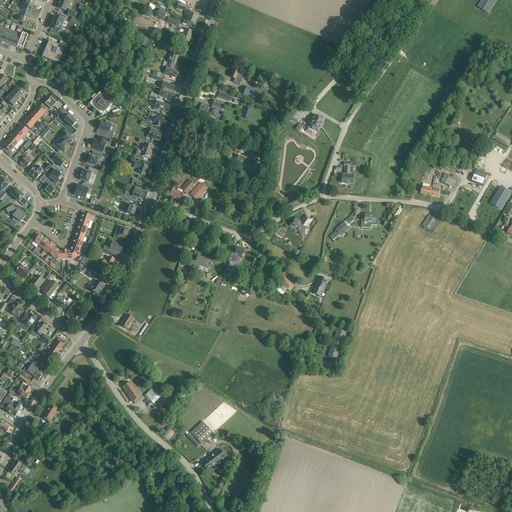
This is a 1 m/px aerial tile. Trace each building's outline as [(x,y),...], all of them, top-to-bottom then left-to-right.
[(33,3),(34,0),(27,0),(26,0),(24,5),(35,9),(37,7),(33,5),(34,3),(33,3)] [(70,2),(65,0),(60,0),(58,8),(66,11),(70,2)] [(497,0),(481,0),(477,7),(489,14),(497,0)] [(34,12),(35,9),(24,5),(22,10),(23,10),(22,13),(28,16),(29,13),(30,13),(31,11),(34,12)] [(156,16),(163,19),(167,12),(160,9),(156,16)] [(77,13),(70,10),(67,15),(75,18),(77,13)] [(198,16),(186,12),(184,16),(188,17),(187,21),(190,22),(195,24),(194,23),(196,19),(196,20),(198,16)] [(27,18),(28,16),(22,13),(21,16),(20,15),(18,21),(23,23),(22,25),(28,28),(30,22),(27,21),(28,19),(27,18)] [(51,21),(62,26),(64,20),(65,20),(67,16),(59,13),(58,17),(54,16),(53,18),(52,19),(51,21)] [(169,17),(167,22),(178,26),(180,22),(169,17)] [(62,26),(51,21),(50,24),(50,26),(49,28),(53,29),(51,33),(59,36),(60,32),(62,26)] [(1,41),(5,43),(10,30),(4,28),(0,35),(0,39),(1,40),(1,41)] [(190,37),(192,31),(185,29),(182,39),(189,42),(190,37)] [(12,44),(16,33),(10,30),(5,43),(10,44),(12,44)] [(13,46),(17,47),(22,35),(16,33),(12,44),(13,45),(13,46)] [(22,35),(17,47),(17,48),(18,46),(23,48),(28,35),(22,33),(22,35)] [(69,44),(70,42),(62,39),(61,41),(59,46),(64,48),(67,49),(69,44)] [(166,48),(168,44),(161,40),(159,45),(166,49),(166,48)] [(49,41),(43,57),(58,63),(64,48),(59,46),(49,41)] [(169,63),(175,65),(179,54),(171,51),(167,62),(169,63)] [(175,65),(169,63),(167,62),(164,61),(163,66),(167,67),(165,74),(177,78),(179,70),(173,68),(175,65)] [(244,75),(233,70),(230,77),(235,79),(234,82),(240,85),(244,75)] [(164,82),(161,89),(173,93),(175,86),(164,82)] [(14,91),(21,97),(25,93),(18,87),(14,91)] [(170,100),(173,93),(161,89),(159,96),(170,100)] [(244,96),(257,101),(259,94),(247,89),(244,96)] [(18,102),(21,97),(14,91),(10,95),(18,102)] [(113,103),(101,91),(89,104),(102,116),(113,103)] [(220,91),(218,98),(220,99),(221,97),(229,99),(230,95),(220,91)] [(14,106),(18,102),(10,95),(7,100),(14,106)] [(51,98),(46,104),(51,109),(54,106),(58,110),(62,105),(58,101),(56,103),(51,98)] [(221,102),(214,100),(212,107),(201,104),(199,110),(206,113),(207,112),(209,113),(209,114),(215,116),(218,110),(217,109),(218,107),(219,108),(221,102)] [(170,106),(157,101),(155,108),(168,113),(170,106)] [(35,111),(41,116),(45,112),(47,109),(41,104),(39,107),(38,107),(35,111)] [(245,106),(242,117),(248,119),(252,109),(245,106)] [(31,115),(38,120),(41,116),(35,111),(31,115)] [(67,113),(65,115),(67,117),(65,120),(72,127),(77,122),(74,119),(75,117),(73,115),(71,117),(67,113)] [(31,115),(28,119),(34,125),(38,120),(31,115)] [(162,125),(165,126),(167,119),(153,115),(151,121),(148,120),(148,122),(154,126),(161,128),(162,125)] [(314,118),(308,128),(309,128),(307,131),(317,137),(321,129),(318,133),(320,128),(319,127),(322,123),(323,124),(321,122),(323,119),(317,115),(315,119),(314,118)] [(290,121),(297,125),(300,120),(292,116),(290,121)] [(30,129),(34,125),(28,119),(24,123),(30,129)] [(103,131),(102,135),(112,138),(114,133),(109,131),(112,123),(106,121),(105,124),(101,122),(99,129),(103,131)] [(22,125),(18,130),(25,135),(28,131),(22,125)] [(159,131),(151,128),(149,134),(153,135),(151,139),(159,142),(162,135),(158,134),(159,131)] [(61,139),(69,145),(74,140),(71,137),(73,135),(66,129),(64,132),(66,134),(61,139)] [(21,139),(25,135),(18,130),(15,134),(21,139)] [(11,138),(18,143),(21,139),(15,134),(11,138)] [(94,140),(91,148),(103,152),(106,144),(105,144),(106,139),(99,137),(98,141),(94,140)] [(8,142),(14,147),(18,143),(11,138),(8,142)] [(143,144),(141,149),(152,153),(153,152),(152,151),(154,147),(146,144),(147,141),(139,138),(138,142),(143,144)] [(70,146),(69,145),(61,139),(62,140),(58,144),(55,142),(53,145),(59,151),(62,149),(65,152),(70,146)] [(14,147),(8,142),(4,146),(10,152),(14,147)] [(243,145),(238,143),(235,151),(241,153),(237,163),(229,160),(227,165),(227,166),(235,169),(235,167),(252,174),(256,163),(243,158),(245,154),(253,157),(256,149),(247,146),(246,148),(242,147),(243,145)] [(152,153),(141,149),(139,155),(150,159),(151,154),(152,154),(152,153)] [(28,154),(25,152),(22,155),(18,160),(20,163),(20,164),(22,166),(23,166),(25,168),(32,161),(26,156),(28,154)] [(89,155),(87,159),(88,159),(87,163),(96,166),(98,159),(100,160),(102,155),(94,152),(93,156),(89,155)] [(54,164),(56,162),(61,167),(65,162),(56,154),(50,160),(54,164)] [(135,161),(133,167),(139,169),(138,173),(134,172),(133,175),(138,178),(139,174),(145,176),(148,166),(142,164),(142,163),(135,161)] [(341,183),(349,183),(350,167),(354,167),(354,162),(350,162),(350,163),(344,162),(344,163),(344,167),(346,167),(345,175),(342,174),(341,183)] [(48,164),(44,169),(47,172),(52,167),(48,164)] [(51,167),(56,171),(50,178),(57,184),(59,181),(59,180),(62,176),(59,173),(61,171),(54,164),(51,167)] [(34,167),(29,173),(36,179),(41,174),(40,173),(43,170),(38,165),(35,168),(34,167)] [(83,176),(82,180),(90,182),(93,173),(96,174),(97,170),(90,167),(88,171),(86,170),(85,173),(84,173),(82,176),(83,176)] [(452,177),(446,174),(441,182),(442,182),(450,186),(449,187),(452,188),(452,187),(453,188),(459,178),(453,175),(452,177)] [(475,174),(472,182),(483,186),(486,178),(475,174)] [(49,196),(54,190),(52,188),(54,185),(55,186),(44,176),(39,181),(42,184),(44,182),(48,186),(44,190),(50,195),(49,196)] [(3,178),(1,177),(0,178),(0,180),(0,181),(0,191),(1,192),(0,192),(0,200),(6,194),(4,191),(10,183),(4,177),(3,178)] [(186,194),(190,190),(195,185),(189,180),(181,189),(186,194)] [(78,185),(75,194),(85,198),(89,185),(83,183),(82,186),(78,185)] [(126,192),(125,196),(131,200),(135,201),(136,197),(140,199),(141,196),(142,196),(143,193),(142,192),(139,191),(140,188),(141,188),(142,185),(136,183),(135,187),(135,190),(134,189),(133,194),(126,192)] [(201,183),(191,195),(197,200),(207,188),(201,183)] [(423,184),(421,193),(431,195),(433,188),(429,187),(429,185),(423,184)] [(511,193),(501,187),(490,204),(501,210),(511,193)] [(24,206),(28,202),(23,197),(24,196),(16,188),(11,194),(24,206)] [(440,189),(433,188),(431,195),(439,197),(440,189)] [(183,191),(178,189),(177,191),(172,190),(170,195),(174,197),(174,198),(180,200),(183,193),(182,193),(183,191)] [(127,213),(134,216),(137,207),(136,207),(137,205),(134,204),(133,206),(130,205),(127,213)] [(15,208),(13,205),(6,209),(8,212),(11,210),(15,213),(14,217),(12,220),(17,224),(19,221),(21,222),(22,221),(21,221),(23,219),(26,215),(18,210),(17,210),(15,209),(15,208)] [(88,212),(87,214),(83,213),(81,219),(90,222),(92,223),(94,217),(92,216),(93,214),(89,212),(88,212)] [(362,216),(362,224),(372,225),(373,224),(378,225),(378,216),(376,216),(376,215),(365,214),(365,216),(362,216)] [(437,220),(429,215),(423,225),(430,230),(437,220)] [(295,218),(290,227),(304,236),(309,228),(307,226),(311,220),(305,216),(301,222),(295,218)] [(354,219),(351,216),(346,221),(349,224),(354,219)] [(88,228),(90,222),(81,219),(79,225),(88,228)] [(349,228),(344,222),(336,230),(336,231),(330,237),(333,240),(335,238),(336,240),(349,228)] [(88,228),(79,225),(77,232),(85,235),(88,228)] [(126,238),(129,230),(121,227),(118,236),(117,235),(116,238),(123,241),(124,238),(126,238)] [(85,235),(77,232),(75,238),(83,241),(85,235)] [(39,246),(45,239),(40,234),(34,242),(39,246)] [(83,241),(75,238),(72,244),(81,247),(83,241)] [(39,246),(44,250),(50,243),(45,239),(39,246)] [(124,245),(112,241),(111,245),(108,244),(107,247),(104,246),(103,250),(113,255),(114,251),(121,254),(124,245)] [(55,247),(50,243),(44,250),(49,254),(55,247)] [(81,247),(72,244),(70,251),(75,258),(78,257),(81,247)] [(60,251),(55,247),(49,254),(54,258),(60,251)] [(244,250),(237,247),(232,260),(236,262),(238,257),(242,258),(244,253),(243,253),(244,250)] [(198,255),(196,260),(195,262),(191,260),(188,266),(193,267),(198,269),(200,265),(209,269),(212,261),(198,255)] [(103,259),(100,267),(113,273),(116,266),(112,264),(114,259),(109,257),(108,260),(107,261),(103,259)] [(224,274),(227,275),(232,263),(228,261),(224,274)] [(25,278),(30,272),(30,271),(21,265),(18,269),(18,268),(17,269),(16,271),(25,278)] [(95,275),(90,272),(88,275),(93,279),(96,281),(96,280),(97,281),(101,276),(97,274),(95,275)] [(44,280),(37,275),(31,283),(37,288),(44,280)] [(282,275),(278,278),(277,279),(280,282),(275,288),(282,294),(288,289),(289,291),(294,287),(292,285),(292,284),(282,275)] [(313,293),(320,296),(322,291),(323,291),(328,280),(319,276),(314,287),(315,288),(313,293)] [(52,280),(43,292),(49,298),(49,297),(53,300),(56,296),(53,294),(59,286),(52,280)] [(97,281),(96,280),(96,281),(90,289),(97,294),(103,286),(97,281)] [(59,296),(55,302),(62,308),(63,307),(65,309),(72,301),(69,299),(67,302),(59,296)] [(16,303),(16,302),(9,311),(15,316),(15,315),(18,318),(24,311),(21,309),(22,307),(19,305),(19,304),(18,302),(16,303)] [(72,306),(67,312),(71,315),(76,318),(75,319),(82,311),(82,309),(79,307),(77,307),(76,309),(72,306)] [(29,316),(26,313),(21,320),(24,322),(23,323),(24,323),(21,326),(27,330),(29,327),(36,319),(30,314),(29,316)] [(132,322),(134,319),(127,314),(124,319),(125,320),(122,325),(127,329),(132,322)] [(47,327),(41,323),(32,334),(36,337),(37,336),(40,339),(42,336),(41,335),(47,327)] [(346,332),(337,329),(328,357),(337,360),(346,332)] [(51,339),(45,335),(41,340),(47,345),(51,339)] [(64,345),(57,340),(54,344),(47,354),(54,359),(64,345)] [(40,370),(35,367),(39,360),(31,355),(29,358),(34,361),(32,364),(31,364),(29,368),(42,376),(44,372),(40,370)] [(27,372),(35,377),(39,380),(42,376),(29,368),(26,366),(24,370),(27,372)] [(8,368),(4,373),(6,374),(8,375),(10,376),(11,377),(12,378),(15,372),(8,368)] [(20,375),(18,378),(27,384),(29,381),(20,375)] [(123,387),(133,402),(137,399),(141,397),(130,382),(123,387)] [(22,396),(26,399),(30,394),(29,393),(31,389),(26,386),(23,391),(20,389),(18,392),(21,394),(20,395),(22,396)] [(155,395),(151,391),(145,396),(149,400),(155,395)] [(19,410),(22,405),(17,402),(16,403),(6,398),(0,407),(1,407),(6,410),(6,411),(11,414),(15,417),(19,410)] [(42,418),(46,420),(50,423),(58,409),(50,404),(42,418)] [(2,423),(0,425),(0,430),(3,432),(4,431),(6,432),(5,434),(6,434),(9,427),(5,425),(5,424),(2,422),(2,423)] [(199,441),(201,444),(213,433),(203,422),(191,433),(199,441)] [(194,443),(197,440),(191,433),(188,436),(194,443)] [(220,449),(213,455),(209,458),(209,459),(214,465),(226,457),(220,449)] [(214,465),(209,459),(202,464),(207,470),(211,467),(211,468),(214,465)] [(16,460),(8,471),(15,475),(19,469),(20,470),(24,473),(27,468),(23,465),(22,466),(21,465),(22,464),(16,460)] [(18,477),(9,490),(13,493),(19,485),(18,484),(21,480),(18,477)] [(23,500),(29,492),(23,488),(17,496),(23,500)] [(187,499),(183,496),(181,500),(178,504),(182,506),(185,503),(187,499)]
